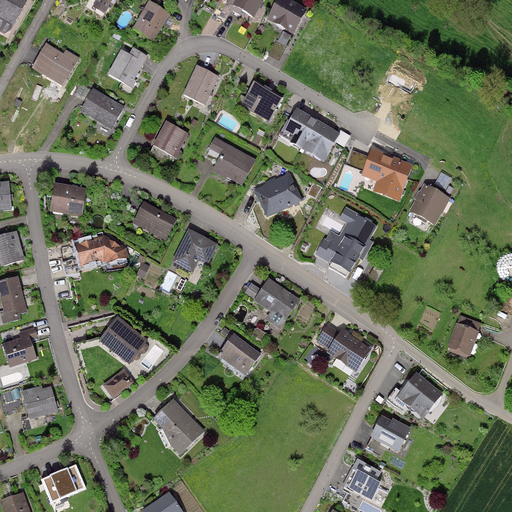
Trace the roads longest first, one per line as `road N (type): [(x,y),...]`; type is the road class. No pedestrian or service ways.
road 1 (residential): [(373,133),(231,50),(204,44),(166,65),(112,170)]
road 2 (residential): [(27,162),(53,325),(89,438)]
road 3 (residential): [(89,438),(194,349),(261,250)]
road 4 (residential): [(395,343),(306,511)]
road 5 (residential): [(261,250),(112,170)]
road 6 (residential): [(395,343),(261,250)]
